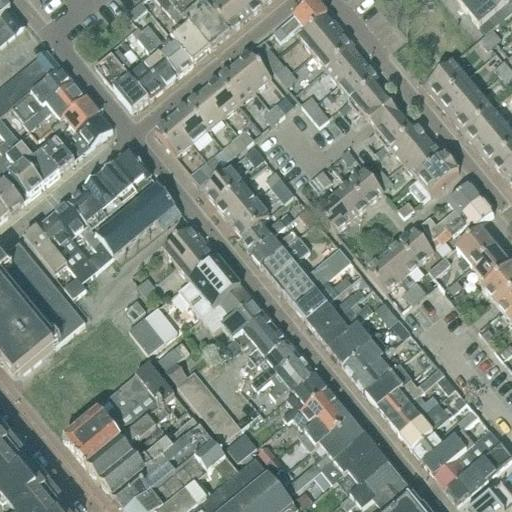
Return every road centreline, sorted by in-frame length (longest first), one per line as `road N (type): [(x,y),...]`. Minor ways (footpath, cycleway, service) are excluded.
road 1 (residential): [(441,511),(134,138)]
road 2 (residential): [(0,248),(134,138)]
road 3 (residential): [(282,128),(316,169),(408,95)]
road 4 (residential): [(511,221),(408,95)]
road 5 (residential): [(93,511),(0,396)]
road 6 (residential): [(134,138),(42,30)]
road 7 (residential): [(408,95),(328,0)]
